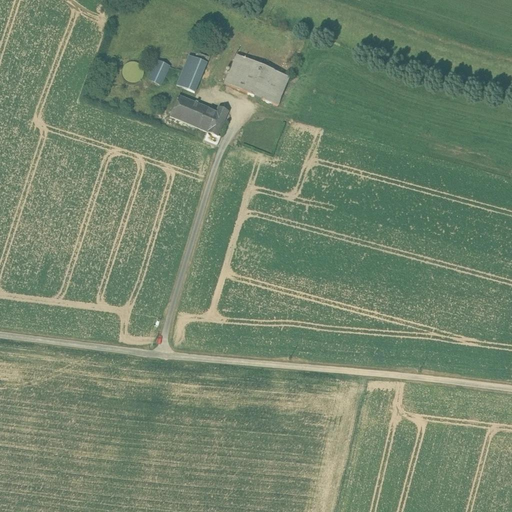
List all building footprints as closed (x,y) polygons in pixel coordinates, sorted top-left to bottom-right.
[(290,78),(236,56),(224,84),(278,107),(290,78)] [(206,65),(189,57),(176,86),(194,93),(206,65)] [(143,78),(143,74),(142,69),(140,66),(136,64),(132,63),(128,64),(124,66),(122,70),(121,74),(122,78),(124,82),(128,84),(132,85),(137,84),(140,82),(143,78)] [(158,63),(149,81),(160,86),(168,67),(158,63)] [(207,108),(178,97),(170,117),(198,129),(207,108)] [(217,113),(207,108),(198,129),(207,133),(203,142),(217,148),(221,138),(217,137),(227,113),(219,109),(217,113)]
